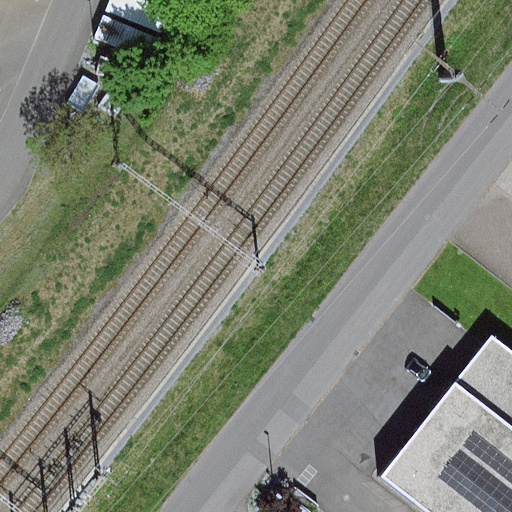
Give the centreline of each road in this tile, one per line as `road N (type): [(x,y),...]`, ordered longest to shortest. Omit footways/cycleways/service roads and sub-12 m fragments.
road 1 (residential): [(511,102),(185,511)]
road 2 (residential): [(80,0),(0,179)]
